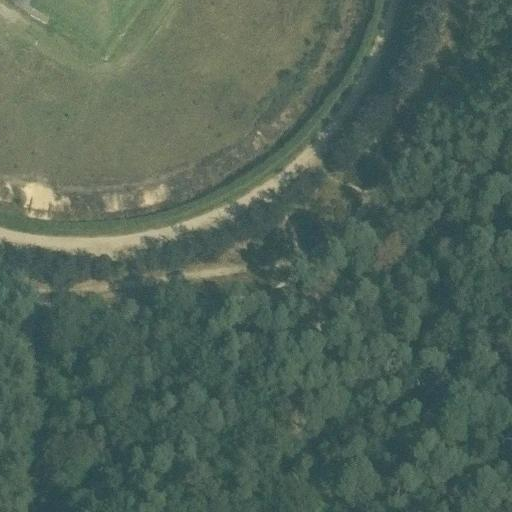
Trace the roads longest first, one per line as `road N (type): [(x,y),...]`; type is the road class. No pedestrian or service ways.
road 1 (track): [(397,0),(374,68),(337,131),(268,193),(179,233),(126,244),(62,248),(0,236)]
road 2 (track): [(62,248),(76,511)]
road 3 (unknown): [(326,275),(332,314),(305,390),(318,511)]
road 4 (unknown): [(511,160),(442,167),(326,275)]
